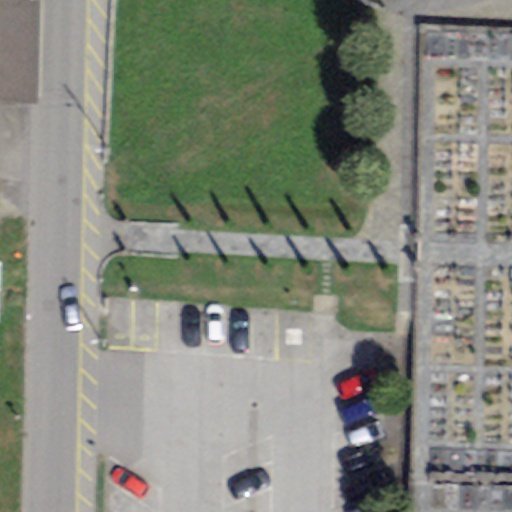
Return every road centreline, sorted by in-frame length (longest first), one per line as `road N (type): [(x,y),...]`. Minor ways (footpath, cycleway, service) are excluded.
road 1 (residential): [(52,511),(60,0)]
road 2 (unknown): [(54,409),(224,376)]
